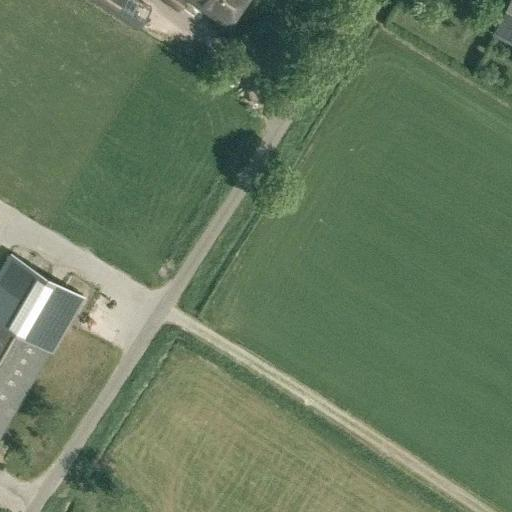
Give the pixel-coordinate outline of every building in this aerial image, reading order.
[(99,0),(118,12),(125,0),(99,0)] [(185,0),(191,0),(228,25),(245,0),(167,0),(180,8),(185,0)] [(511,40),(511,0),(508,0),(493,30),(511,40)] [(0,281),(0,437),(84,294),(16,254),(0,281)] [(114,500),(119,503),(123,496),(118,493),(114,500)]
